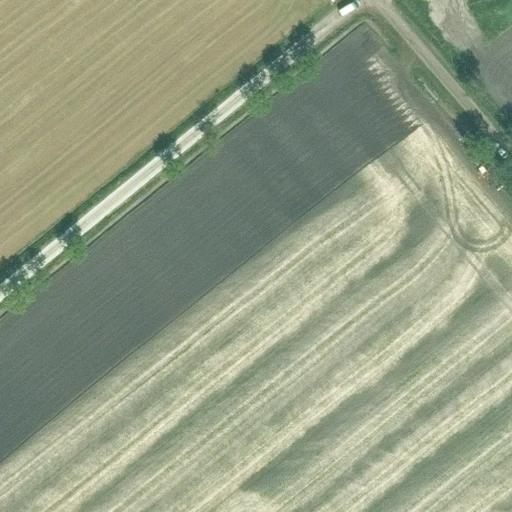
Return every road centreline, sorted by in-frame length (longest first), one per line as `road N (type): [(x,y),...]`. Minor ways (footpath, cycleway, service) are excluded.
road 1 (track): [(0,291),(358,0)]
road 2 (unclassified): [(511,161),(372,0)]
